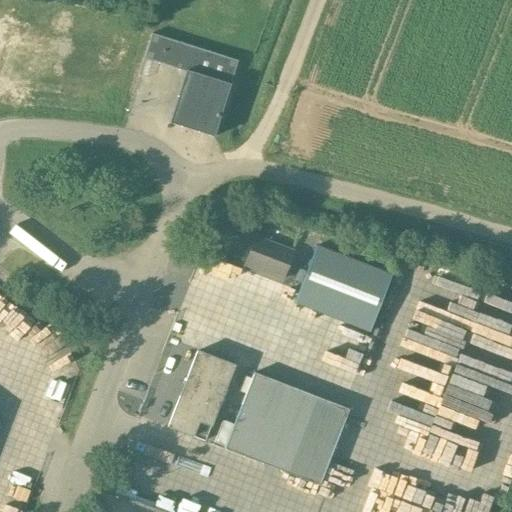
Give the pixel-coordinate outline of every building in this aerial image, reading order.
[(238,61),(152,34),(144,59),(185,72),(169,124),(213,138),(238,61)] [(281,280),(292,250),(256,237),(245,266),(281,280)] [(316,245),(293,303),(369,332),(391,274),(316,245)] [(205,441),(220,403),(234,365),(197,351),(167,427),(205,441)] [(318,485),(347,410),(254,374),(251,382),(225,448),(318,485)]
